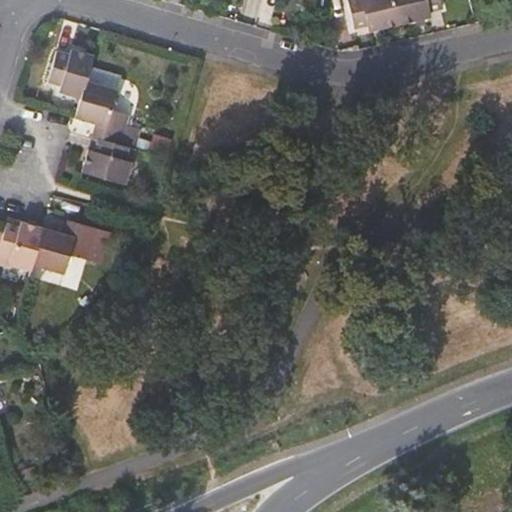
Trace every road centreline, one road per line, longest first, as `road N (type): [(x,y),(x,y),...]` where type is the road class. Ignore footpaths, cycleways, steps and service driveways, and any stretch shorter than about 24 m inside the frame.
road 1 (residential): [(81,0),(310,67),(396,62),(511,40)]
road 2 (trunk): [(360,456),(262,482),(193,511)]
road 3 (secondary): [(511,387),(360,456)]
